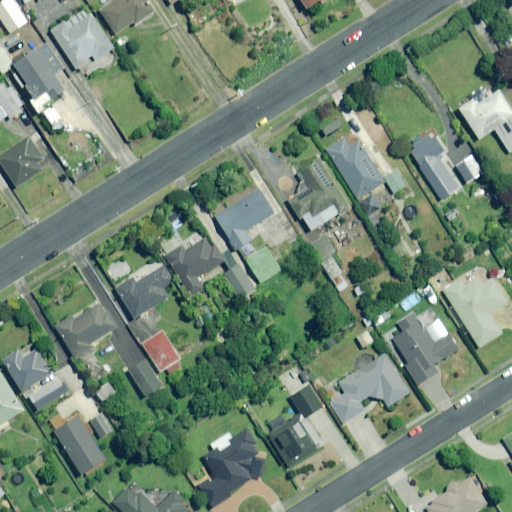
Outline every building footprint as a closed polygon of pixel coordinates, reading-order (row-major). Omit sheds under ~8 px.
[(28,22),(13,0),(6,0),(0,4),(0,15),(11,33),(28,22)] [(155,14),(145,0),(117,0),(101,11),(117,35),(135,23),(137,25),(155,14)] [(327,0),(301,0),(308,9),(321,0),(323,3),(327,0)] [(78,70),(89,62),(88,60),(94,56),(95,58),(97,61),(115,49),(93,14),(89,16),(85,11),(53,32),(78,70)] [(15,65),(0,42),(0,69),(3,74),(15,65)] [(15,62),(28,84),(26,86),(33,97),(31,99),(40,114),(45,110),(42,105),(66,91),(40,47),(15,62)] [(12,119),(22,112),(19,108),(24,105),(12,88),(9,91),(3,83),(0,85),(0,120),(1,121),(9,115),(12,119)] [(491,97),(484,86),(471,94),(474,99),(460,109),(480,140),(496,130),(511,153),(511,152),(511,108),(500,91),(491,97)] [(366,151),(356,133),(329,150),(368,216),(382,208),(372,191),(386,183),(366,151)] [(445,152),(434,135),(411,150),(442,201),(460,191),(439,156),(445,152)] [(44,160),(29,138),(0,157),(0,160),(18,188),(44,171),(39,164),(44,160)] [(484,175),(474,158),(458,168),(468,185),(484,175)] [(351,210),(320,160),(301,173),(311,188),(290,202),(301,220),(304,218),(312,231),(339,214),(341,216),(351,210)] [(407,186),(397,170),(385,178),(395,194),(407,186)] [(275,215),(260,191),(216,217),(237,251),(252,242),(246,232),(275,215)] [(511,191),(503,196),(507,202),(511,211),(511,191)] [(338,252),(327,234),(308,245),(320,264),(322,262),(340,292),(350,286),(332,255),(338,252)] [(198,278),(225,263),(245,297),(256,291),(240,264),(238,265),(229,249),(220,254),(210,237),(186,251),(183,246),(168,255),(192,296),(204,289),(198,278)] [(282,271),(266,245),(246,258),(262,283),(282,271)] [(173,282),(164,267),(152,274),(120,292),(135,319),(170,299),(164,287),(173,282)] [(509,303),(494,279),(482,287),(478,280),(467,287),(462,280),(445,291),(481,348),(503,333),(491,314),(509,303)] [(364,284),(354,290),(359,299),(369,293),(364,284)] [(432,286),(423,291),(434,307),(442,301),(432,286)] [(222,319),(209,299),(196,307),(209,328),(222,319)] [(116,330),(101,305),(76,320),(74,318),(58,328),(77,359),(93,349),(91,345),(116,330)] [(413,317),(400,326),(403,332),(392,338),(409,365),(406,368),(419,388),(440,374),(435,367),(460,351),(442,323),(438,325),(429,311),(415,320),(413,317)] [(373,321),(369,315),(362,320),(367,328),(373,324),(378,330),(387,325),(381,316),(373,321)] [(375,341),(368,331),(358,338),(365,348),(375,341)] [(182,360),(164,332),(144,345),(162,373),(182,360)] [(52,374),(34,345),(14,357),(12,355),(4,360),(23,392),(52,374)] [(378,359),(376,355),(366,353),(357,359),(357,368),(353,371),(355,374),(341,384),(347,394),(331,404),(345,425),(365,411),(359,403),(369,396),(385,400),(389,407),(411,393),(386,354),(378,359)] [(163,387),(147,361),(130,371),(146,397),(163,387)] [(0,426),(25,411),(0,370),(0,434),(1,434),(0,432),(0,426)] [(320,380),(312,384),(291,398),(302,415),(289,423),(291,427),(279,435),(277,431),(270,435),(290,468),(325,446),(308,419),(327,407),(317,391),(324,386),(320,380)] [(117,394),(111,383),(97,391),(103,402),(117,394)] [(58,399),(52,390),(30,403),(36,413),(58,399)] [(114,431),(103,414),(91,422),(102,438),(114,431)] [(106,461),(80,417),(56,432),(82,475),(106,461)] [(263,452),(249,430),(204,457),(216,475),(199,485),(215,511),(229,503),(232,507),(237,504),(231,493),(252,480),(247,471),(254,466),(250,460),(263,452)] [(476,511),(490,504),(473,477),(427,506),(430,511),(476,511)] [(158,509),(133,485),(115,503),(124,511),(189,511),(191,510),(174,493),(158,509)]
